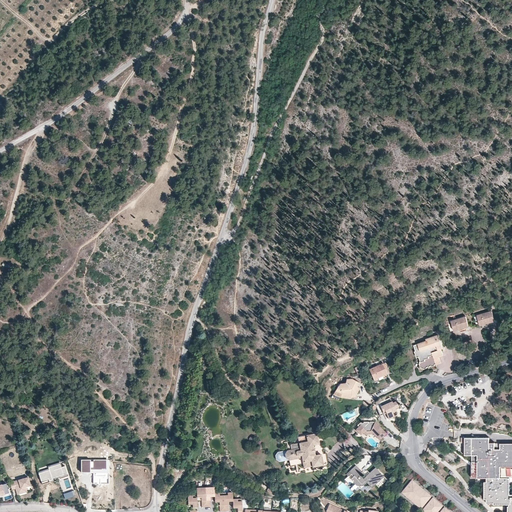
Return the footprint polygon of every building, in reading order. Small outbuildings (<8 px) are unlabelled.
[(493,311),(478,316),(480,325),(486,324),(487,328),(499,324),(497,321),(495,321),(493,311)] [(466,317),(453,321),(457,330),(460,330),(461,333),(472,330),(471,326),(469,327),(466,317)] [(441,348),(442,348),(438,335),(426,339),(427,341),(414,345),(416,351),(414,351),(417,357),(419,356),(421,361),(420,362),(420,363),(419,364),(420,367),(421,367),(422,368),(423,368),(424,369),(427,368),(427,367),(428,366),(428,367),(430,367),(430,366),(431,365),(431,366),(435,365),(435,364),(436,364),(434,357),(438,355),(439,357),(443,355),(441,348)] [(369,370),(374,380),(387,374),(383,365),(369,370)] [(374,380),(375,383),(388,377),(387,375),(387,374),(374,380)] [(353,379),(347,380),(346,383),(341,384),(339,387),(338,386),(337,387),(335,391),(342,393),(341,397),(342,397),(351,398),(351,395),(355,395),(357,392),(356,391),(359,387),(356,386),(358,382),(353,379)] [(335,391),(332,396),(341,399),(342,397),(341,397),(342,393),(335,391)] [(393,403),(392,402),(381,406),(384,412),(386,411),(389,419),(394,417),(392,412),(396,411),(395,408),(398,407),(396,402),(393,403)] [(366,430),(367,431),(371,431),(373,433),(379,440),(386,433),(375,422),(364,422),(363,423),(362,423),(361,423),(359,424),(361,426),(360,427),(357,430),(361,434),(364,431),(366,430)] [(320,455),(315,456),(312,446),(318,445),(316,434),(305,436),(307,443),(298,445),(299,449),(287,452),(285,455),(285,459),(289,461),(302,459),(303,464),(304,467),(312,465),(313,468),(323,465),(320,455)] [(500,448),(489,448),(489,437),(461,437),(461,443),(465,443),(465,454),(472,454),(472,461),(478,461),(478,477),(487,477),(487,481),(485,481),(484,498),(487,498),(487,502),(494,502),(494,503),(509,503),(511,503),(511,505),(509,505),(508,505),(507,511),(511,511),(511,493),(509,493),(510,490),(510,478),(511,477),(511,442),(500,443),(500,448)] [(107,459),(80,458),(80,474),(90,475),(90,468),(93,468),(93,484),(98,485),(98,477),(107,478),(107,459)] [(49,470),(38,473),(41,482),(68,475),(65,465),(60,467),(59,463),(48,466),(49,470)] [(369,473),(366,476),(363,479),(360,475),(363,472),(356,466),(346,475),(349,477),(352,473),(354,476),(351,479),(354,482),(357,486),(369,485),(372,488),(376,484),(384,476),(375,467),(369,473)] [(350,486),(354,482),(351,479),(354,476),(352,473),(349,477),(345,481),(350,486)] [(376,484),(379,487),(387,479),(384,476),(376,484)] [(30,485),(28,477),(18,480),(18,481),(14,483),(13,481),(10,482),(12,489),(15,488),(17,494),(22,493),(21,488),(30,485)] [(411,480),(402,491),(407,495),(412,498),(421,488),(416,484),(413,489),(411,488),(415,484),(411,480)] [(6,482),(0,483),(0,494),(9,492),(6,482)] [(214,497),(214,494),(214,488),(205,489),(206,507),(210,507),(210,498),(214,497)] [(421,488),(412,498),(417,503),(422,507),(431,496),(427,493),(422,497),(421,497),(425,492),(421,488)] [(206,507),(205,489),(196,489),(196,496),(196,498),(201,498),(201,508),(206,507)] [(73,490),(63,494),(65,499),(75,496),(73,490)] [(214,494),(214,497),(215,502),(219,502),(219,511),(223,511),(223,493),(214,494)] [(232,502),(232,500),(231,493),(223,493),(223,511),(225,511),(228,511),(228,502),(232,502)] [(196,498),(196,496),(187,496),(188,505),(192,505),(192,508),(197,508),(196,498)] [(438,502),(434,507),(433,506),(437,501),(432,497),(423,508),(427,511),(437,511),(443,506),(438,502)] [(242,511),(242,510),(241,499),(232,500),(232,502),(233,508),(237,508),(237,511),(242,511)]
